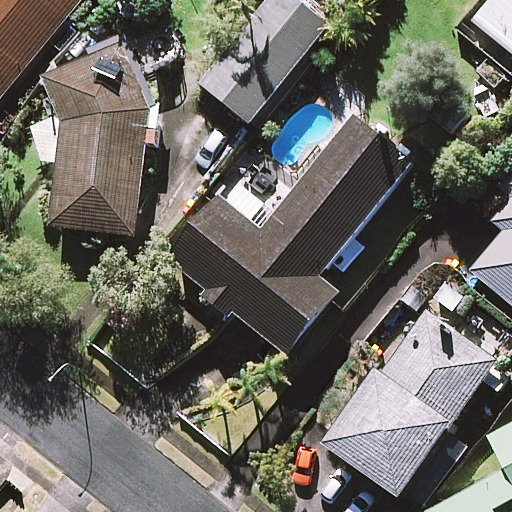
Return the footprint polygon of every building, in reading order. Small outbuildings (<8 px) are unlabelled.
[(0,0),(0,108),(88,0),(0,0)] [(337,33),(296,0),(278,0),(254,29),(205,89),(256,131),(337,33)] [(511,0),(492,0),(470,29),(511,62),(511,0)] [(123,48),(50,82),(64,124),(50,234),(139,245),(156,116),(123,48)] [(415,167),(355,121),(266,239),(219,203),(169,269),(295,364),(345,298),(326,283),(415,167)] [(511,188),(505,197),(511,202),(511,236),(478,279),(511,306),(511,188)] [(326,453),(401,506),(500,366),(427,316),(326,453)] [(511,511),(511,427),(488,441),(508,477),(444,511),(511,511)]
